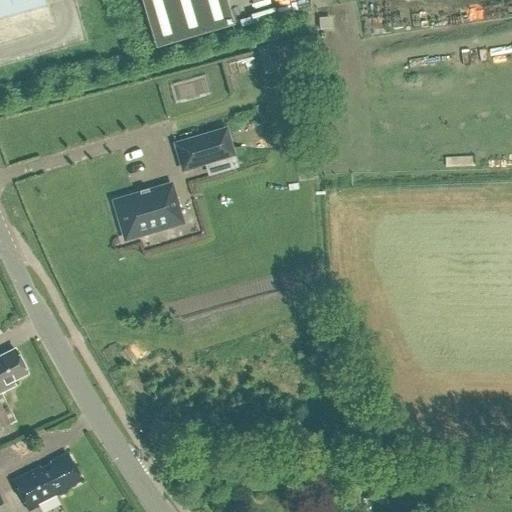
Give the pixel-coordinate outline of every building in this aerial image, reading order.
[(0,0),(0,17),(45,5),(43,0),(0,0)] [(140,0),(155,49),(233,26),(225,0),(140,0)] [(224,130),(175,145),(182,170),(232,155),(224,130)] [(124,143),(106,146),(112,181),(130,177),(124,143)] [(308,156),(297,157),(298,167),(309,166),(308,156)] [(79,204),(99,197),(95,184),(100,181),(94,163),(45,180),(53,204),(76,195),(79,204)] [(170,185),(113,202),(124,240),(181,223),(170,185)] [(124,242),(124,254),(157,253),(157,242),(124,242)] [(27,372),(15,347),(0,354),(0,391),(13,385),(11,380),(27,372)] [(11,481),(26,511),(27,511),(66,493),(64,490),(80,482),(66,453),(48,462),(49,464),(40,469),(39,467),(11,481)]
